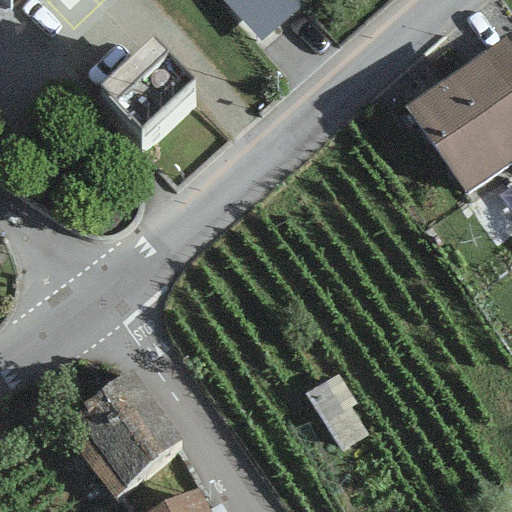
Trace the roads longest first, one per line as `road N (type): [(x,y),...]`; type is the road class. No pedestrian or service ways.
road 1 (residential): [(428,0),(96,292)]
road 2 (residential): [(96,292),(248,511)]
road 3 (residential): [(96,292),(0,208)]
road 4 (residential): [(96,292),(0,373)]
